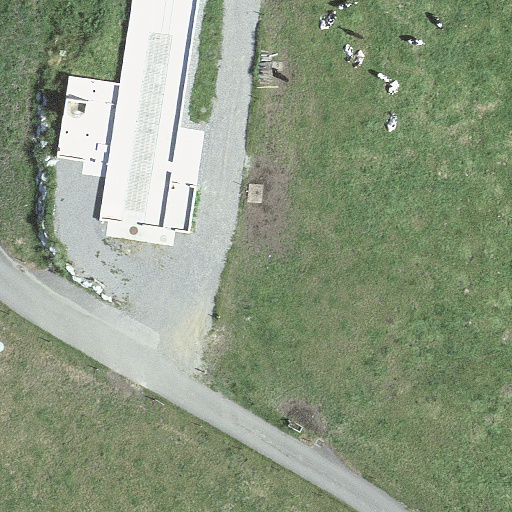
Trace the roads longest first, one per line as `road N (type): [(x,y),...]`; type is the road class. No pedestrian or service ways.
road 1 (unclassified): [(0,278),(383,511)]
road 2 (track): [(171,385),(216,222),(241,0)]
